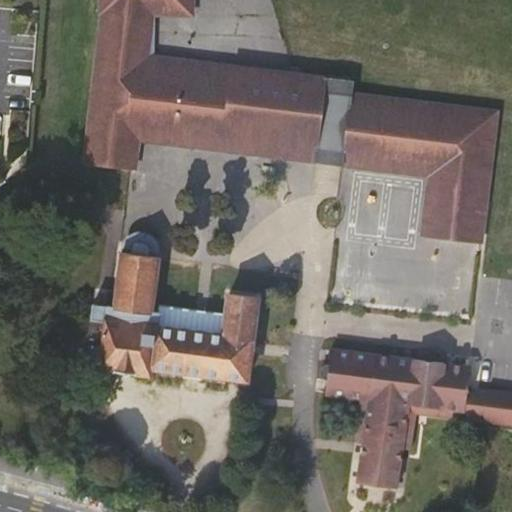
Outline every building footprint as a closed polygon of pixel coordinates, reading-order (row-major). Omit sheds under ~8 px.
[(207,0),(119,0),(119,22),(101,173),(150,179),(158,135),(449,171),(440,243),(483,248),(501,118),(357,99),(359,85),(161,57),(166,17),(207,19),(207,0)] [(108,308),(103,348),(100,371),(150,377),(151,371),(280,388),(288,325),(267,322),(267,327),(251,326),(254,299),(226,295),(222,322),(154,313),(160,253),(158,243),(152,237),(144,234),(134,235),(128,240),(124,246),(118,298),(116,308),(108,308)] [(116,308),(118,298),(109,297),(108,308),(116,308)] [(88,346),(103,348),(108,308),(93,306),(88,346)] [(414,407),(460,414),(467,366),(328,346),(327,361),(315,370),(324,379),(322,394),(356,399),(351,443),(358,444),(353,484),(393,490),(398,451),(408,452),(414,407)]
